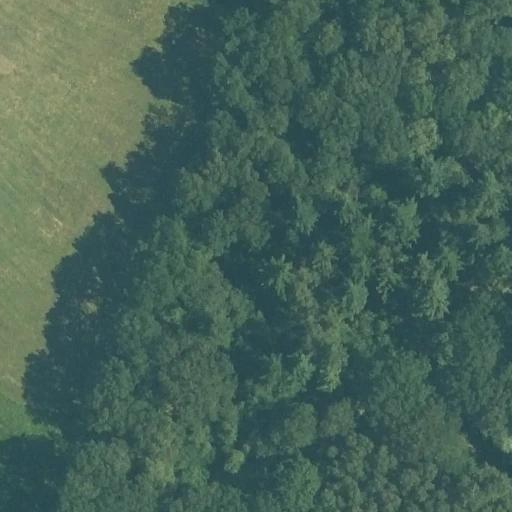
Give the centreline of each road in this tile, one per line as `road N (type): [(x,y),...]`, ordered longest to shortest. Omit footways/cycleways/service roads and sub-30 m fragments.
road 1 (track): [(511,286),(222,511)]
road 2 (track): [(511,478),(397,372)]
